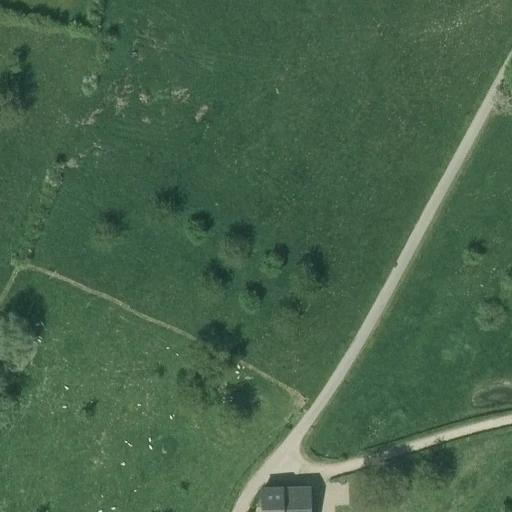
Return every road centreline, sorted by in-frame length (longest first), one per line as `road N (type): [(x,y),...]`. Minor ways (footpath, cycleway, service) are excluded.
road 1 (unclassified): [(511,60),(334,381),(238,511)]
road 2 (track): [(275,462),(326,472),(511,418)]
